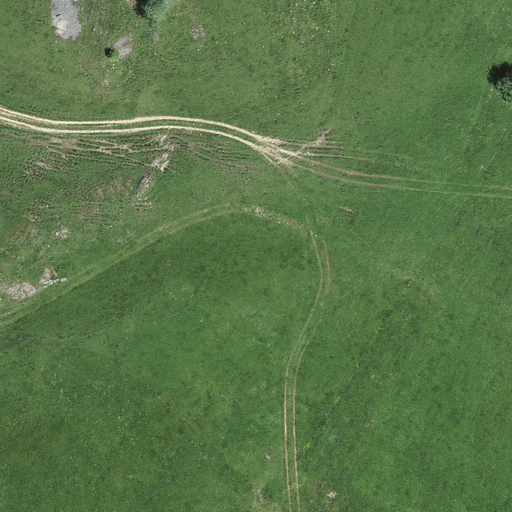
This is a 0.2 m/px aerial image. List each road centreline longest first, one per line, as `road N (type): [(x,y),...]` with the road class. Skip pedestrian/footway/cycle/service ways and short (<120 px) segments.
road 1 (track): [(0,322),(215,212),(256,212),(302,230),(320,244),(329,269),(292,370),(293,507)]
road 2 (track): [(0,117),(43,127),(211,125),(338,172),(378,174),(415,153),(511,43)]
